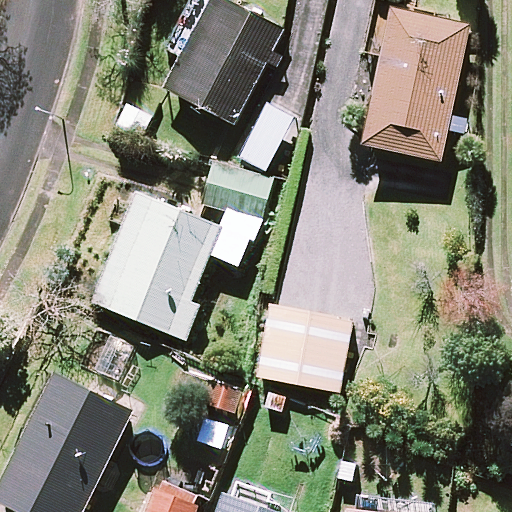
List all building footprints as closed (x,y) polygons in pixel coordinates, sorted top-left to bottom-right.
[(286,35),(219,0),(200,0),(169,61),(183,68),(170,93),(237,128),(286,35)] [(450,138),(465,141),(469,121),(454,118),(472,28),(396,13),(369,150),(445,165),(450,138)] [(161,116),(128,102),(115,133),(148,146),(161,116)] [(293,126),(269,114),(245,161),(269,174),(293,126)] [(234,209),(264,222),(277,189),(219,165),(202,204),(231,216),(234,209)] [(213,260),(214,258),(225,231),(198,220),(142,197),(98,306),(188,343),(202,309),(194,306),(213,260)] [(231,216),(225,231),(214,258),(213,260),(244,272),(264,222),(234,209),(231,216)] [(355,323),(275,308),(261,380),(342,395),(355,323)] [(136,350),(111,337),(92,374),(117,387),(136,350)] [(89,511),(137,414),(62,377),(0,502),(0,503),(18,511),(89,511)] [(199,511),(203,504),(161,488),(151,511),(199,511)] [(270,511),(228,495),(220,511),(270,511)]
